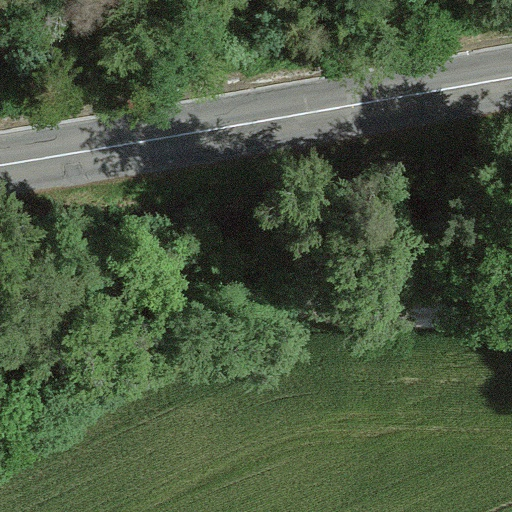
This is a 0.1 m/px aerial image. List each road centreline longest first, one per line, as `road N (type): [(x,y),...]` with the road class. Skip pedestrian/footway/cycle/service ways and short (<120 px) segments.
road 1 (secondary): [(511,78),(0,164)]
road 2 (track): [(0,329),(193,302),(511,308)]
